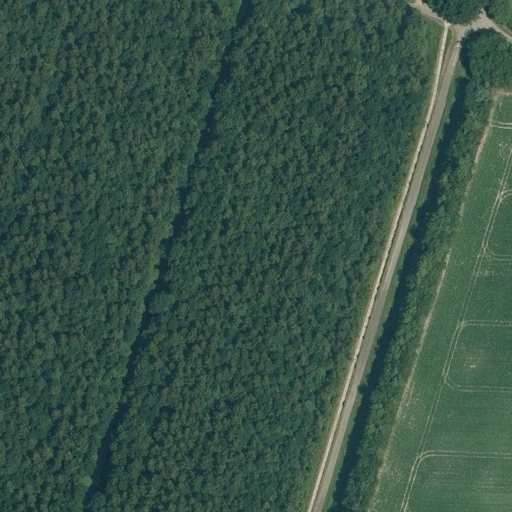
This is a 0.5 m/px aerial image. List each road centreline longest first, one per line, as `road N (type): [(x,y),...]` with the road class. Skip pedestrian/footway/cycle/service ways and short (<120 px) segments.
road 1 (track): [(87,511),(247,0)]
road 2 (track): [(471,44),(323,511)]
